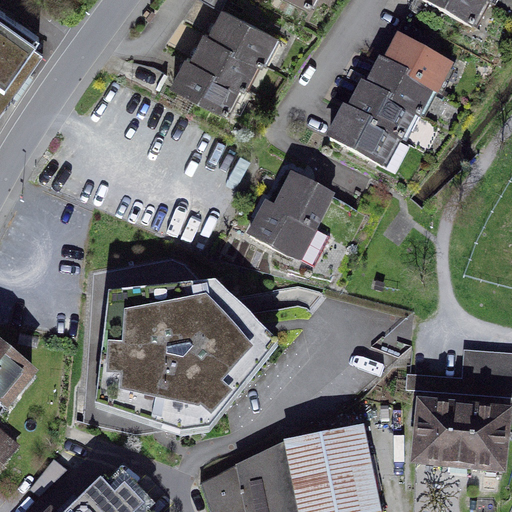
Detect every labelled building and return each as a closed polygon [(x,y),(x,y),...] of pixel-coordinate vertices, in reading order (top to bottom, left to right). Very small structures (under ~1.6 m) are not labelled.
[(283,0),(316,19),(327,0),(283,0)] [(468,0),(407,0),(470,38),(487,11),(468,0)] [(468,0),(487,11),(493,0),(468,0)] [(0,8),(0,108),(47,40),(0,8)] [(204,36),(269,73),(285,44),(220,8),(204,36)] [(388,25),(371,54),(439,94),(456,65),(388,25)] [(190,61),(254,98),(269,73),(204,36),(190,61)] [(371,54),(353,83),(422,124),(439,94),(371,54)] [(125,61),(117,73),(159,94),(170,75),(151,67),(125,61)] [(190,61),(174,89),(239,125),(254,98),(190,61)] [(353,83),(337,111),(406,151),(422,124),(353,83)] [(337,111),(320,140),(389,180),(406,151),(337,111)] [(326,201),(275,176),(243,241),(293,266),(326,201)] [(216,293),(109,303),(99,416),(180,447),(209,442),(279,353),(216,293)] [(0,415),(4,419),(28,389),(0,366),(0,465),(11,452),(0,443),(0,415)] [(511,383),(462,380),(461,394),(511,397),(511,383)] [(415,457),(501,466),(507,410),(422,401),(415,457)] [(361,511),(345,429),(264,445),(195,484),(203,511),(361,511)] [(150,511),(116,476),(108,483),(101,476),(64,511),(150,511)]
